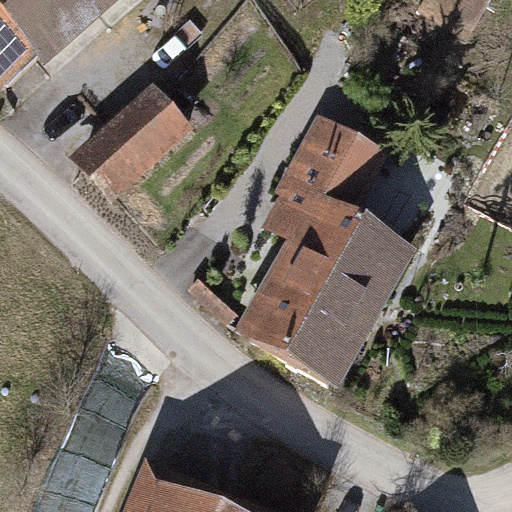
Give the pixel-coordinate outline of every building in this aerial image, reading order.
[(0,0),(0,107),(8,117),(143,0),(0,0)] [(496,24),(465,0),(435,0),(422,18),(472,56),(496,24)] [(157,101),(73,173),(115,222),(200,150),(157,101)] [(286,212),(267,247),(292,260),(241,358),(347,413),(422,271),(357,238),(391,173),(317,134),(278,208),(286,212)] [(218,511),(150,484),(138,511),(218,511)]
